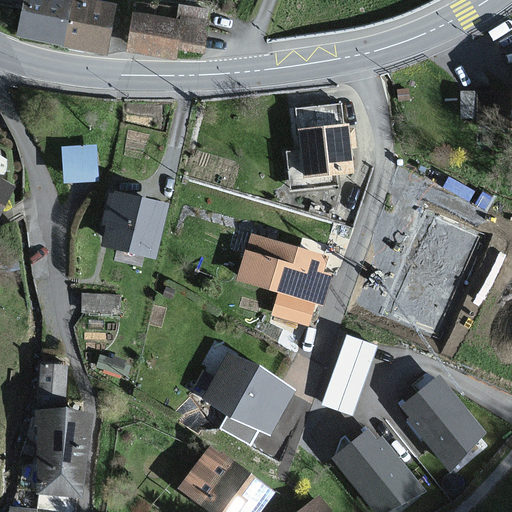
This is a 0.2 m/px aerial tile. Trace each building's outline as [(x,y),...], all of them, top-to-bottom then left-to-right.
[(30,0),(24,33),(69,42),(77,0),(30,0)] [(108,49),(117,4),(95,0),(77,0),(69,42),(108,49)] [(136,60),(181,59),(182,51),(205,54),(210,10),(180,6),(178,19),(137,14),(133,54),(136,54),(136,60)] [(505,93),(459,91),(458,121),(504,123),(505,93)] [(343,105),(301,108),(304,151),(287,152),(290,188),(355,184),(355,176),(357,176),(353,130),(344,131),(343,105)] [(98,140),(63,141),(64,178),(99,177),(98,140)] [(0,205),(11,186),(0,179),(0,173),(7,161),(0,157),(0,205)] [(171,208),(120,193),(119,197),(112,195),(102,228),(108,230),(104,244),(156,260),(171,208)] [(321,272),(326,255),(255,237),(244,277),(325,299),(331,274),(321,272)] [(376,347),(348,337),(325,404),(352,413),(376,347)] [(293,392),(214,340),(199,363),(219,376),(205,398),(265,436),(293,392)] [(67,366),(43,365),(42,402),(66,402),(67,366)] [(402,406),(451,469),(483,431),(441,376),(402,406)] [(90,413),(38,410),(38,424),(43,424),(38,489),(85,492),(90,413)] [(334,457),(376,511),(379,511),(424,490),(382,437),(377,441),(369,430),(334,457)] [(259,511),(275,492),(214,446),(186,484),(222,511),(259,511)] [(302,511),(330,511),(320,499),(302,511)]
